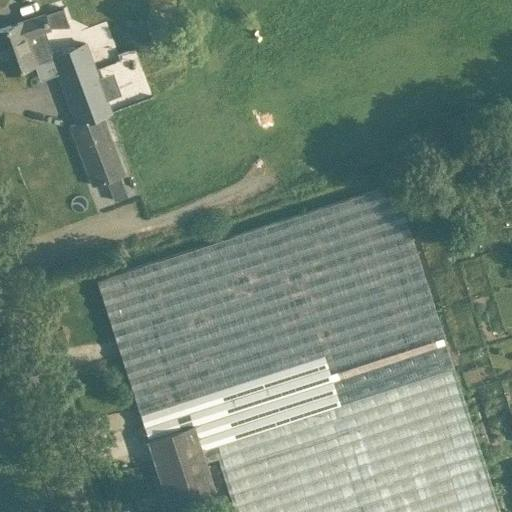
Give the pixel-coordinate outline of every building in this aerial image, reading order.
[(11,24),(0,28),(0,54),(6,72),(25,66),(36,62),(52,55),(43,29),(49,27),(44,14),(21,21),(11,24)] [(52,55),(77,122),(102,113),(102,114),(109,111),(84,43),(52,55)] [(70,125),(92,184),(124,172),(102,114),(102,113),(77,122),(70,125)] [(217,457),(234,511),(500,511),(394,183),(96,279),(157,468),(153,469),(156,478),(160,477),(171,511),(178,511),(191,508),(218,499),(205,461),(217,457)] [(53,331),(58,345),(68,341),(63,327),(53,331)]
